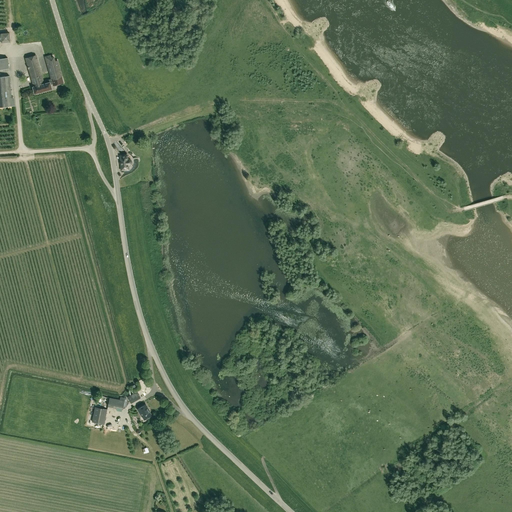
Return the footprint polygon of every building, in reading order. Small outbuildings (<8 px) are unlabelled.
[(34,59),(26,61),(33,86),(33,87),(34,94),(52,89),(51,84),(57,82),(58,84),(64,83),(57,61),(55,61),(54,57),(46,59),(52,79),(41,82),(39,74),(34,59)] [(0,69),(9,68),(8,58),(0,58),(0,69)] [(9,76),(0,76),(0,107),(12,106),(9,76)] [(128,169),(127,155),(120,156),(121,170),(128,169)] [(108,406),(122,409),(123,406),(126,407),(128,401),(126,398),(120,396),(120,400),(109,397),(108,406)] [(138,409),(142,416),(143,416),(145,420),(152,415),(149,410),(149,409),(146,404),(138,409)] [(92,422),(104,424),(107,409),(95,406),(92,422)]
